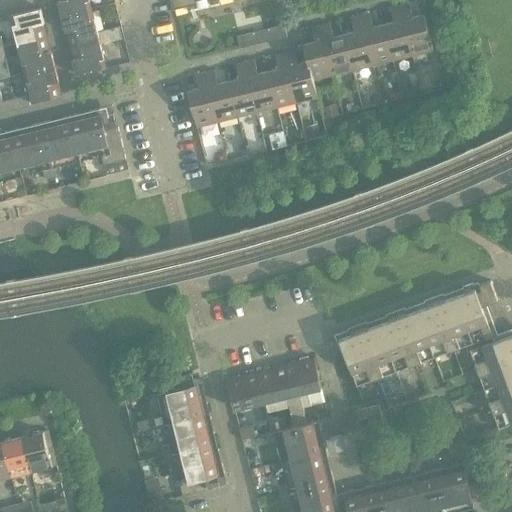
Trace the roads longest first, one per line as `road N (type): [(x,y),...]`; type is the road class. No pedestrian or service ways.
road 1 (unclassified): [(234,511),(245,498),(205,341),(317,313)]
road 2 (residential): [(169,164),(135,0)]
